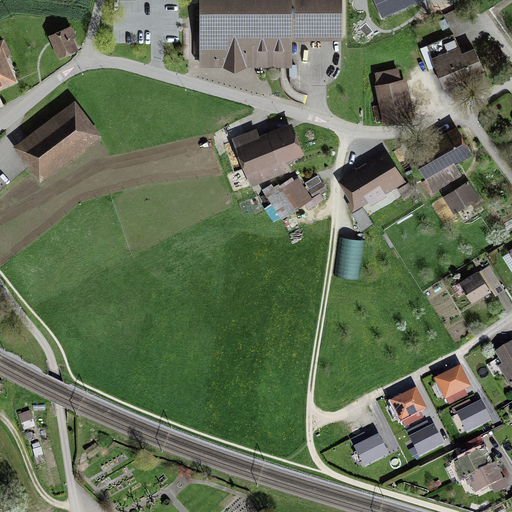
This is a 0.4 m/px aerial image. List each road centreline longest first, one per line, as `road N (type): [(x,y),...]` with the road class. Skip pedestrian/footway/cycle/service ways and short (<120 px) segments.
road 1 (residential): [(344,129),(310,442),(335,476),(453,511)]
road 2 (residential): [(344,129),(80,62)]
road 3 (residential): [(0,281),(52,359),(78,506)]
road 4 (residential): [(78,506),(43,496),(0,415)]
road 5 (residential): [(465,111),(412,134),(344,129)]
